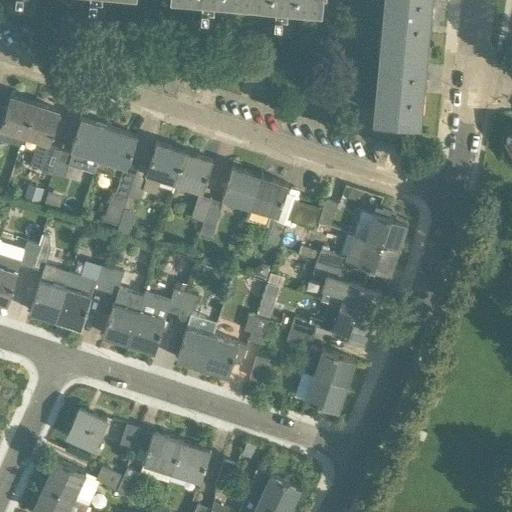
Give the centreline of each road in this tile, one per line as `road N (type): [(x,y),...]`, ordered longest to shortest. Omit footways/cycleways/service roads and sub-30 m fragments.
road 1 (residential): [(449,192),(0,57)]
road 2 (residential): [(352,455),(55,360)]
road 3 (residential): [(352,455),(416,313),(449,192)]
road 4 (residential): [(0,491),(55,360)]
